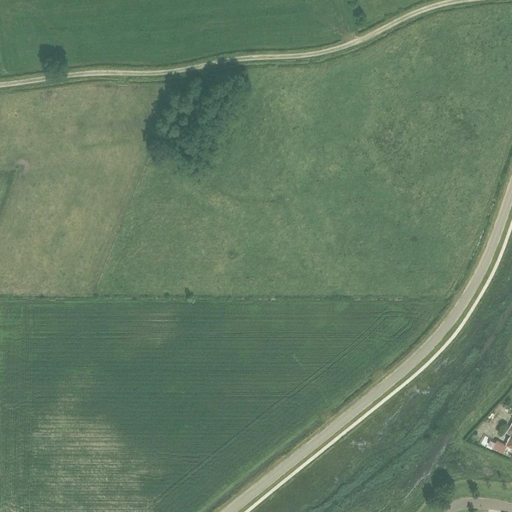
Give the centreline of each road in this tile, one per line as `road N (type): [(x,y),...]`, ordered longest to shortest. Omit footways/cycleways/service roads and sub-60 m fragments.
road 1 (track): [(458,0),(328,49),(0,85)]
road 2 (unclassified): [(229,511),(433,343),(477,276),(511,186)]
